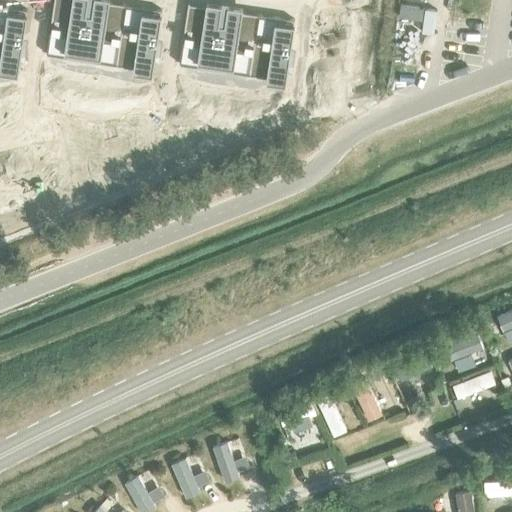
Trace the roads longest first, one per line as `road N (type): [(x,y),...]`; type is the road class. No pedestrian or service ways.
road 1 (tertiary): [(0,457),(127,391),(511,226)]
road 2 (unclassified): [(0,300),(292,184),(350,133),(392,114)]
